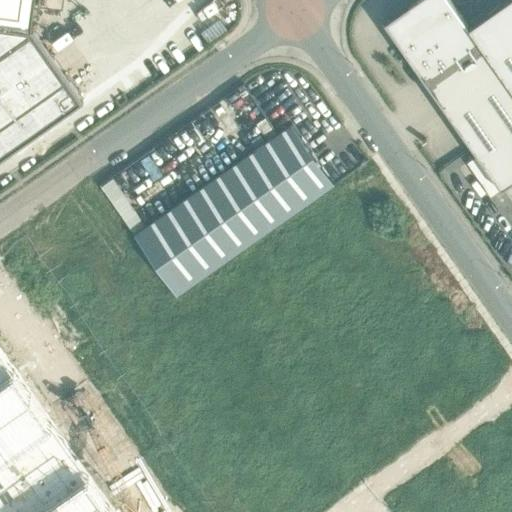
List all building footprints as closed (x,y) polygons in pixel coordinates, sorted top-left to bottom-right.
[(0,0),(0,157),(83,98),(31,24),(33,0),(0,0)] [(511,0),(504,0),(468,25),(449,0),(414,0),(408,5),(409,6),(386,22),(402,45),(401,46),(501,188),(511,180),(511,0)] [(334,183),(292,123),(135,234),(177,293),(334,183)] [(0,511),(111,511),(0,355),(0,511)] [(174,511),(159,489),(127,511),(174,511)]
